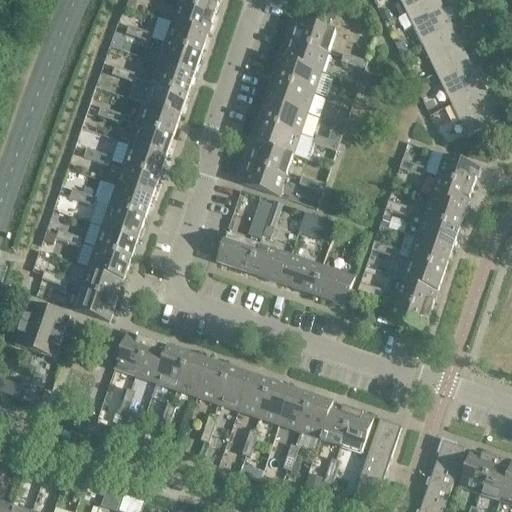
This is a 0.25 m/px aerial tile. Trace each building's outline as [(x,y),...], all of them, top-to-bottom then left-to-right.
[(222,0),(179,0),(179,4),(216,17),(222,0)] [(439,0),(399,0),(407,16),(439,0)] [(454,30),(439,0),(407,16),(422,46),(454,30)] [(216,17),(179,4),(172,24),(209,37),(216,17)] [(387,11),(380,15),(385,23),(392,20),(387,11)] [(336,34),(299,21),(292,42),(328,55),(336,34)] [(209,37),(172,24),(165,45),(202,58),(209,37)] [(140,32),(128,28),(126,36),(138,40),(140,32)] [(469,60),(454,30),(422,46),(437,76),(469,60)] [(152,36),(140,32),(138,40),(149,44),(152,36)] [(402,41),(395,45),(400,55),(408,51),(402,41)] [(328,55),(292,42),(285,63),(321,75),(328,55)] [(202,58),(165,45),(158,65),(195,78),(202,58)] [(341,64),(353,68),(355,59),(344,55),(341,64)] [(367,63),(355,59),(353,68),(364,72),(367,63)] [(484,91),(469,60),(437,76),(451,106),(484,91)] [(321,75),(285,63),(278,83),(314,96),(321,75)] [(195,78),(158,65),(151,85),(188,98),(195,78)] [(126,72),(114,68),(112,77),(124,81),(126,72)] [(138,77),(126,72),(124,81),(135,85),(138,77)] [(314,96),(278,83),(271,104),(307,116),(314,96)] [(188,98),(151,85),(144,106),(182,119),(188,98)] [(499,122),(484,91),(451,106),(467,137),(499,122)] [(327,104),(339,109),(341,100),(330,96),(327,104)] [(353,104),(341,100),(339,109),(350,113),(353,104)] [(307,116),(271,104),(264,124),(300,137),(307,116)] [(182,119),(144,106),(137,126),(175,139),(182,119)] [(112,113),(100,109),(98,118),(110,122),(112,113)] [(124,117),(112,113),(110,122),(121,126),(124,117)] [(300,137),(264,124),(257,145),(293,157),(300,137)] [(175,139),(137,126),(130,147),(167,160),(175,139)] [(313,145),(325,149),(328,141),(316,137),(313,145)] [(339,145),(328,141),(325,149),(337,154),(339,145)] [(293,157),(257,145),(250,165),(286,177),(293,157)] [(167,160),(130,147),(123,168),(160,180),(167,160)] [(98,155),(86,151),(84,159),(95,163),(98,155)] [(110,159),(98,155),(95,163),(107,167),(110,159)] [(480,169),(444,157),(436,178),(473,191),(480,169)] [(414,166),(402,162),(399,170),(411,174),(414,166)] [(286,177),(250,165),(243,186),(279,199),(286,177)] [(426,170),(414,166),(411,174),(423,178),(426,170)] [(160,180),(123,168),(116,188),(153,201),(160,180)] [(299,186),(311,190),(314,182),(302,178),(299,186)] [(473,191),(436,178),(429,199),(466,211),(473,191)] [(325,186),(314,182),(311,190),(323,194),(325,186)] [(153,201),(116,188),(102,183),(96,199),(95,204),(109,208),(146,221),(153,201)] [(84,195),(72,191),(70,200),(81,204),(84,195)] [(96,199),(84,195),(81,204),(93,208),(95,204),(96,199)] [(466,211),(429,199),(422,219),(459,231),(466,211)] [(259,203),(256,214),(268,218),(271,207),(259,203)] [(400,207),(388,203),(385,211),(397,215),(400,207)] [(265,227),(274,230),(282,207),(274,204),(265,227)] [(412,211),(400,207),(397,215),(409,219),(412,211)] [(146,221),(109,208),(102,229),(139,242),(146,221)] [(459,231),(422,219),(412,216),(405,236),(415,240),(452,252),(459,231)] [(384,218),(381,227),(388,230),(391,221),(384,218)] [(327,222),(320,242),(327,244),(334,225),(327,222)] [(139,242),(102,229),(95,249),(132,262),(139,242)] [(70,236),(58,232),(56,240),(67,245),(70,236)] [(259,246),(226,235),(216,264),(249,275),(259,246)] [(82,240),(70,236),(67,245),(79,249),(82,240)] [(452,252),(415,240),(409,260),(445,272),(452,252)] [(386,248),(374,244),(371,252),(383,256),(386,248)] [(291,257),(259,246),(249,275),(281,286),(291,257)] [(398,252),(386,248),(383,256),(395,260),(398,252)] [(132,262),(95,249),(88,270),(125,283),(132,262)] [(322,268),(291,257),(281,286),(313,297),(322,268)] [(445,272),(409,260),(402,280),(438,293),(445,272)] [(355,279),(322,268),(313,297),(345,308),(355,279)] [(125,283),(88,270),(81,290),(118,303),(125,283)] [(56,277),(44,273),(42,281),(54,285),(56,277)] [(68,281),(56,277),(54,285),(65,290),(68,281)] [(438,293),(402,280),(395,301),(431,313),(438,293)] [(372,289),(360,285),(357,293),(369,297),(372,289)] [(384,293),(372,289),(369,297),(381,301),(384,293)] [(118,303),(81,290),(73,311),(111,324),(118,303)] [(431,313),(395,301),(387,322),(423,334),(431,313)] [(70,318),(29,304),(14,347),(56,361),(70,318)] [(148,342),(127,335),(115,371),(136,379),(148,342)] [(169,349),(148,342),(136,379),(156,386),(169,349)] [(189,356),(169,349),(156,386),(177,393),(189,356)] [(210,363),(189,356),(177,393),(197,400),(210,363)] [(230,370),(210,363),(197,400),(218,407),(230,370)] [(251,377),(230,370),(218,407),(238,414),(251,377)] [(271,384),(251,377),(238,414),(259,421),(271,384)] [(292,391),(271,384),(259,421),(279,428),(292,391)] [(127,391),(123,403),(131,406),(135,394),(127,391)] [(312,398),(292,391),(279,428),(300,435),(312,398)] [(332,405),(312,398),(300,435),(320,442),(332,405)] [(131,406),(123,403),(119,415),(127,418),(131,406)] [(168,405),(164,417),(172,420),(176,408),(168,405)] [(353,412),(332,405),(320,442),(341,449),(353,412)] [(374,420),(353,412),(341,449),(362,456),(374,420)] [(172,420),(164,417),(160,429),(168,432),(172,420)] [(209,419),(205,431),(213,434),(217,422),(209,419)] [(402,429),(380,422),(366,463),(387,470),(402,429)] [(213,434),(205,431),(200,443),(209,446),(213,434)] [(250,433),(246,445),(254,448),(258,436),(250,433)] [(465,451),(443,443),(429,485),(451,492),(465,451)] [(254,448),(246,445),(242,457),(250,460),(254,448)] [(291,447),(287,459),(295,462),(299,450),(291,447)] [(492,460),(471,453),(458,489),(480,496),(492,460)] [(295,462),(287,459),(283,471),(291,474),(295,462)] [(511,468),(511,466),(492,460),(480,496),(500,503),(511,468)] [(332,461),(327,473),(336,476),(340,464),(332,461)] [(387,470),(366,463),(352,504),(373,511),(387,470)] [(511,468),(500,503),(511,507),(511,468)] [(336,476),(327,473),(323,485),(332,488),(336,476)] [(67,477),(63,488),(80,494),(84,483),(67,477)] [(444,511),(451,492),(429,485),(420,511),(444,511)] [(335,495),(328,493),(324,504),(335,508),(337,501),(335,495)] [(0,511),(11,511),(13,508),(0,503),(0,511)]
